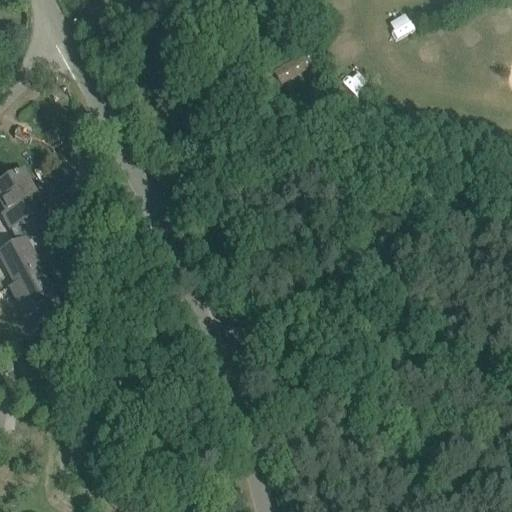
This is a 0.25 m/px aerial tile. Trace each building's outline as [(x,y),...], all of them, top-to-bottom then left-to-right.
[(411,35),(430,27),(420,6),(402,15),(411,35)] [(455,33),(463,50),(481,43),(473,26),(455,33)] [(427,61),(447,51),(438,31),(418,40),(427,61)] [(302,54),(272,74),(279,87),(311,68),(302,54)] [(0,218),(2,217),(11,235),(6,238),(12,249),(0,255),(0,259),(18,294),(12,297),(31,334),(38,330),(65,316),(25,242),(24,242),(24,241),(52,226),(24,173),(0,186),(0,218)]
